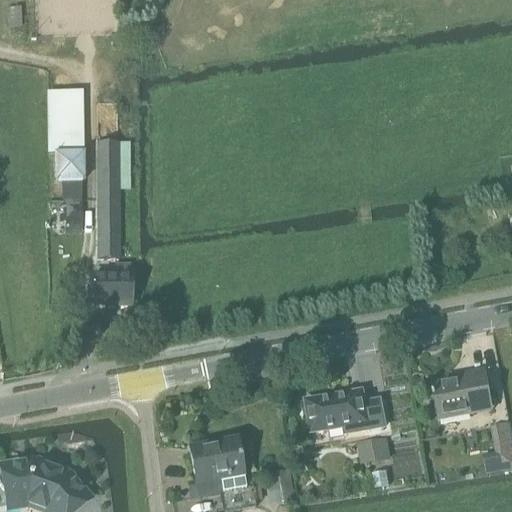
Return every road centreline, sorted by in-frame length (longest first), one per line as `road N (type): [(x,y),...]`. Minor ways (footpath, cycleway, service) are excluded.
road 1 (tertiary): [(144,386),(511,316)]
road 2 (tertiary): [(0,412),(144,386)]
road 3 (residential): [(158,511),(144,386)]
